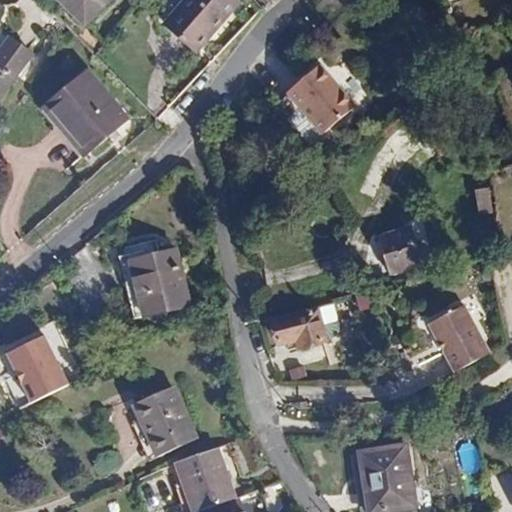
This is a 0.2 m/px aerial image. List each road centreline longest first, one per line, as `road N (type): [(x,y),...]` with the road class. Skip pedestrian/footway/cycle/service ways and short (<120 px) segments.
road 1 (residential): [(181,140),(219,191),(270,444),(323,511)]
road 2 (residential): [(0,292),(181,140)]
road 3 (residential): [(181,140),(287,0)]
